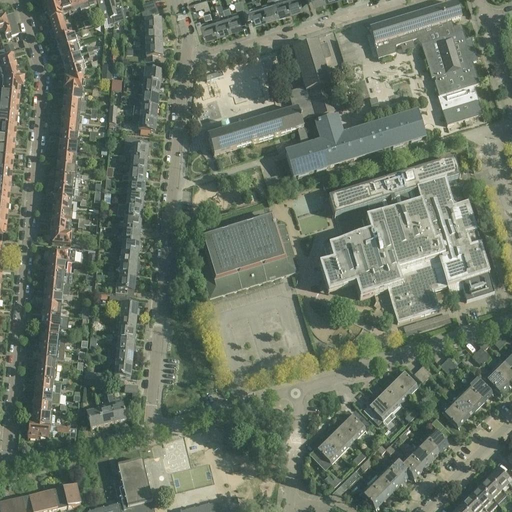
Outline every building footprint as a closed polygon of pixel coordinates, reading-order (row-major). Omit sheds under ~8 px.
[(56,40),(57,41),(68,37),(73,36),(72,33),(68,34),(63,18),(62,19),(56,0),(55,0),(43,4),(45,13),(48,13),(53,29),(49,33),(51,40),(56,40)] [(56,0),(62,19),(63,18),(69,16),(70,18),(74,17),(68,0),(56,0)] [(81,14),(85,13),(80,0),(68,0),(74,17),(74,15),(80,13),(81,14)] [(96,8),(93,0),(80,0),(85,13),(90,12),(89,10),(96,8)] [(113,26),(113,19),(107,0),(98,0),(99,3),(98,3),(106,31),(114,29),(113,26)] [(107,0),(113,19),(113,26),(125,22),(124,20),(121,11),(120,5),(116,6),(114,0),(107,0)] [(210,9),(206,0),(203,0),(195,3),(197,9),(204,7),(205,11),(210,9)] [(260,20),(266,19),(264,12),(261,5),(260,0),(255,2),(257,7),(249,9),(254,25),(261,23),(260,20)] [(268,0),(269,3),(261,5),(264,12),(266,19),(278,15),(274,1),(273,0),(268,0)] [(278,15),(290,11),(286,0),(278,0),(274,1),(278,15)] [(300,0),(286,0),(290,11),(303,7),(300,0)] [(242,26),(241,21),(246,20),(243,9),(240,1),(234,3),(237,10),(236,11),(236,13),(231,14),(229,7),(223,9),(224,12),(230,30),(242,26)] [(145,14),(157,10),(155,3),(143,7),(145,14)] [(457,6),(369,32),(379,61),(395,56),(396,49),(396,48),(402,47),(404,53),(413,50),(411,44),(416,42),(417,42),(418,43),(421,47),(422,49),(432,81),(435,80),(436,83),(435,84),(439,99),(438,99),(447,128),(448,128),(482,117),(482,118),(483,118),(474,89),(479,87),(473,64),(476,63),(470,43),(466,44),(461,28),(454,30),(452,24),(461,21),(457,6)] [(127,9),(121,11),(124,20),(130,18),(127,9)] [(159,17),(157,10),(145,14),(142,14),(145,22),(159,17)] [(220,18),(213,20),(217,34),(218,36),(225,34),(224,31),(230,30),(224,12),(219,14),(220,18)] [(3,13),(0,13),(0,32),(4,32),(7,42),(12,41),(11,37),(19,35),(13,16),(5,19),(3,13)] [(212,35),(217,34),(213,20),(201,24),(200,20),(195,22),(199,33),(203,32),(206,40),(213,38),(212,35)] [(145,35),(162,35),(161,22),(145,23),(145,35)] [(145,35),(146,48),(162,47),(162,35),(145,35)] [(56,41),(59,52),(76,47),(73,36),(68,37),(57,41),(56,41)] [(207,138),(210,147),(213,158),(297,132),(303,150),(304,149),(304,151),(302,151),(300,151),(290,154),(289,155),(286,156),(293,180),(296,180),(298,180),(308,177),(309,176),(314,174),(316,175),(326,172),(327,170),(373,156),(375,157),(385,154),(386,152),(391,150),(393,151),(403,148),(404,146),(408,145),(411,145),(421,142),(422,141),(428,139),(420,115),(415,116),(413,116),(403,119),(402,120),(378,128),(376,127),(367,130),(365,132),(356,135),(355,134),(345,137),(344,138),(342,139),(336,122),(317,128),(322,145),(309,149),(308,148),(310,147),(305,131),(304,132),(301,122),(316,117),(316,119),(336,113),(328,86),(330,85),(323,61),(330,59),(326,45),(318,48),(317,43),(293,51),(304,88),(287,93),(293,112),(229,132),(227,124),(220,126),(223,134),(207,138)] [(13,47),(5,49),(6,55),(15,53),(13,47)] [(80,57),(76,47),(59,52),(63,62),(80,57)] [(163,59),(162,47),(146,48),(147,65),(158,66),(158,59),(163,59)] [(0,73),(17,69),(14,57),(0,61),(0,73)] [(66,72),(66,73),(83,68),(80,57),(63,62),(66,72)] [(85,74),(83,68),(66,73),(68,80),(84,82),(85,74)] [(102,81),(111,82),(112,69),(103,68),(102,81)] [(20,79),(17,69),(0,73),(3,85),(20,79)] [(145,72),(144,85),(160,86),(161,74),(145,72)] [(222,73),(206,79),(207,83),(224,78),(222,73)] [(20,96),(21,89),(24,89),(25,80),(20,79),(3,85),(2,94),(20,96)] [(65,92),(83,93),(84,82),(68,80),(65,80),(64,91),(65,92)] [(112,93),(121,94),(122,83),(113,82),(112,93)] [(159,98),(160,86),(144,85),(142,97),(159,98)] [(82,104),(83,93),(65,92),(64,102),(82,104)] [(0,105),(19,107),(20,96),(2,94),(0,94),(0,105)] [(158,110),(159,98),(142,97),(141,109),(158,110)] [(371,108),(371,109),(372,112),(380,110),(379,106),(377,99),(369,101),(371,108)] [(81,115),(82,104),(64,102),(63,113),(81,115)] [(350,110),(348,102),(342,104),(345,111),(350,110)] [(0,116),(18,118),(19,107),(0,105),(0,116)] [(133,120),(140,120),(156,122),(158,110),(141,109),(134,108),(133,120)] [(80,126),(81,115),(63,113),(62,124),(80,126)] [(0,127),(17,129),(18,118),(0,116),(0,127)] [(155,135),(156,122),(140,120),(139,133),(155,135)] [(62,124),(61,135),(78,137),(80,126),(62,124)] [(0,137),(16,139),(17,129),(0,127),(0,137)] [(61,135),(60,146),(77,147),(78,137),(61,135)] [(0,148),(14,150),(16,139),(0,137),(0,148)] [(132,147),(131,159),(147,160),(148,148),(140,147),(141,141),(131,140),(130,146),(132,147)] [(76,158),(85,159),(85,155),(77,154),(77,147),(60,146),(58,157),(76,158)] [(0,159),(13,161),(14,150),(0,148),(0,159)] [(57,167),(75,169),(76,158),(58,157),(57,167)] [(0,170),(12,172),(13,161),(0,159),(0,170)] [(147,166),(147,160),(131,159),(130,171),(146,172),(149,171),(149,167),(147,166)] [(329,250),(330,255),(333,264),(319,268),(328,297),(356,289),(360,303),(371,299),(388,294),(398,326),(440,313),(435,295),(490,278),(468,207),(454,211),(446,186),(460,181),(454,162),(328,201),(334,220),(366,210),(370,222),(365,224),(370,237),(329,250)] [(75,169),(57,167),(56,178),(79,181),(79,176),(75,176),(75,169)] [(0,181),(11,183),(12,172),(0,170),(0,181)] [(145,184),(146,172),(130,171),(128,183),(145,184)] [(79,181),(56,178),(55,191),(78,193),(79,181)] [(0,193),(10,194),(11,183),(0,181),(0,193)] [(144,196),(145,184),(128,183),(127,195),(144,196)] [(72,202),(81,203),(86,203),(87,199),(77,198),(78,193),(55,191),(54,200),(72,202)] [(0,204),(9,205),(10,194),(0,193),(0,204)] [(142,208),(144,196),(127,195),(126,207),(142,208)] [(71,213),(72,202),(54,200),(53,211),(71,213)] [(0,215),(8,216),(9,205),(0,204),(0,215)] [(125,219),(141,220),(142,208),(126,207),(118,206),(117,218),(125,219)] [(53,211),(52,222),(70,224),(71,213),(53,211)] [(140,232),(141,220),(125,219),(124,231),(140,232)] [(210,302),(292,277),(300,274),(295,259),(285,227),(276,230),(275,226),(273,220),(245,228),(201,242),(209,268),(200,270),(210,302)] [(69,235),(70,224),(52,222),(51,233),(69,235)] [(139,244),(140,232),(124,231),(123,243),(139,244)] [(72,235),(69,235),(51,233),(50,240),(53,240),(53,245),(70,247),(72,235)] [(123,243),(121,255),(138,256),(139,244),(123,243)] [(48,256),(48,262),(66,265),(70,265),(74,266),(76,252),(69,252),(69,253),(52,251),(52,256),(48,256)] [(136,268),(138,256),(121,255),(120,267),(136,268)] [(70,265),(66,265),(48,262),(47,273),(69,275),(70,265)] [(135,280),(136,268),(120,267),(119,278),(135,280)] [(69,275),(47,273),(46,284),(70,287),(71,287),(72,276),(69,275)] [(134,293),(135,280),(119,278),(118,291),(116,291),(115,296),(133,298),(134,293)] [(70,287),(46,284),(45,295),(69,298),(70,287)] [(71,298),(69,298),(45,295),(43,306),(61,308),(62,301),(72,302),(72,298),(71,298)] [(111,298),(110,305),(122,306),(120,318),(137,319),(138,307),(127,306),(127,300),(111,298)] [(60,319),(61,308),(43,306),(42,317),(60,319)] [(59,330),(60,319),(42,317),(41,328),(59,330)] [(137,319),(120,318),(119,330),(136,332),(137,319)] [(58,341),(59,330),(41,328),(40,339),(58,341)] [(134,343),(136,332),(119,330),(118,342),(134,343)] [(57,352),(58,341),(40,339),(39,350),(57,352)] [(503,339),(498,343),(503,348),(507,344),(503,339)] [(133,356),(134,343),(118,342),(117,354),(133,356)] [(499,352),(503,348),(498,343),(494,347),(499,352)] [(481,351),(477,355),(485,365),(490,360),(484,354),(488,349),(484,346),(479,347),(480,349),(481,351)] [(56,363),(57,352),(39,350),(38,361),(56,363)] [(132,368),(133,356),(117,354),(116,366),(132,368)] [(481,369),(485,365),(477,355),(472,360),(481,369)] [(511,374),(511,357),(503,365),(511,374)] [(444,364),(453,374),(458,369),(449,360),(444,364)] [(62,364),(56,363),(38,361),(37,372),(55,374),(61,374),(62,364)] [(449,378),(453,374),(444,364),(440,369),(449,378)] [(508,389),(511,385),(511,374),(503,365),(494,374),(508,389)] [(131,380),(132,368),(116,366),(114,383),(124,384),(125,379),(131,380)] [(419,373),(427,382),(432,378),(423,369),(419,373)] [(54,385),(55,374),(37,372),(36,383),(54,385)] [(423,386),(427,382),(419,373),(414,377),(423,386)] [(85,381),(91,382),(100,383),(101,376),(85,374),(85,380),(85,381)] [(500,397),(508,389),(494,374),(485,382),(500,397)] [(403,375),(394,383),(409,398),(418,390),(403,375)] [(468,390),(483,405),(492,396),(477,381),(468,390)] [(100,384),(100,383),(91,382),(92,387),(93,390),(102,388),(100,384)] [(36,383),(35,394),(53,396),(60,397),(61,386),(54,385),(36,383)] [(400,407),(409,398),(394,383),(386,392),(400,407)] [(132,401),(136,401),(138,388),(125,387),(124,394),(132,395),(132,401)] [(474,414),(483,405),(468,390),(460,399),(474,414)] [(377,401),(392,415),(400,407),(386,392),(377,401)] [(52,403),(53,396),(35,394),(34,405),(52,407),(56,407),(57,405),(56,403),(52,403)] [(108,398),(111,409),(115,425),(127,422),(122,402),(114,404),(112,397),(108,398)] [(423,403),(427,408),(431,404),(427,399),(423,403)] [(466,422),(474,414),(460,399),(451,407),(466,422)] [(383,424),(392,415),(377,401),(368,409),(364,413),(373,423),(377,419),(383,424)] [(52,407),(34,405),(33,416),(51,418),(52,407)] [(457,431),(466,422),(451,407),(443,416),(457,431)] [(104,428),(115,425),(111,409),(99,412),(104,428)] [(104,428),(99,412),(87,415),(91,431),(101,428),(104,428)] [(409,416),(414,421),(418,417),(414,412),(409,416)] [(55,418),(51,418),(33,416),(32,426),(30,426),(30,427),(50,429),(56,429),(56,426),(54,425),(55,418)] [(410,425),(414,421),(409,416),(405,420),(410,425)] [(357,441),(366,432),(370,428),(361,419),(357,423),(351,417),(342,426),(345,428),(357,441)] [(345,428),(342,426),(334,435),(348,449),(357,441),(345,428)] [(56,429),(50,429),(30,427),(28,440),(37,441),(37,439),(48,440),(49,438),(52,438),(57,434),(57,429),(56,429)] [(448,447),(443,442),(447,438),(439,429),(425,442),(439,456),(448,447)] [(407,433),(403,437),(408,441),(412,437),(407,433)] [(334,435),(325,443),(340,458),(348,449),(334,435)] [(408,441),(403,437),(399,441),(404,445),(408,441)] [(431,464),(439,456),(425,442),(417,450),(431,464)] [(331,467),(340,458),(325,443),(316,452),(323,458),(317,464),(326,474),(332,468),(331,467)] [(381,449),(377,453),(382,458),(386,454),(386,453),(381,449)] [(395,454),(390,449),(386,453),(386,454),(391,458),(395,454)] [(408,459),(422,473),(431,464),(417,450),(408,459)] [(362,464),(366,460),(361,455),(357,459),(362,464)] [(358,468),(362,464),(357,459),(353,463),(358,468)] [(413,482),(422,473),(408,459),(400,467),(399,468),(409,478),(413,482)] [(118,468),(121,480),(114,482),(121,511),(120,511),(118,502),(87,509),(87,511),(154,511),(152,505),(153,504),(143,462),(118,468)] [(368,462),(364,466),(368,471),(372,466),(368,462)] [(400,486),(409,478),(399,468),(400,467),(395,463),(386,472),(400,486)] [(190,472),(197,495),(221,489),(214,465),(190,472)] [(368,471),(364,466),(360,470),(364,474),(368,471)] [(490,480),(503,493),(511,484),(511,474),(510,473),(506,477),(500,471),(490,480)] [(378,481),(392,495),(400,486),(386,472),(378,481)] [(359,479),(355,475),(349,481),(353,486),(359,479)] [(339,487),(335,482),(330,478),(326,482),(335,491),(339,487)] [(339,487),(343,483),(339,478),(335,482),(339,487)] [(369,489),(383,503),(392,495),(378,481),(375,478),(367,486),(369,489)] [(508,499),(503,493),(490,480),(481,490),(498,507),(499,508),(508,499)] [(345,493),(353,486),(349,481),(341,489),(345,493)] [(61,511),(80,507),(76,489),(0,506),(0,511),(61,511)] [(374,511),(383,503),(369,489),(360,498),(373,511),(374,511)] [(492,511),(498,507),(481,490),(471,499),(483,511),(492,511)] [(483,511),(471,499),(462,508),(465,511),(483,511)]
